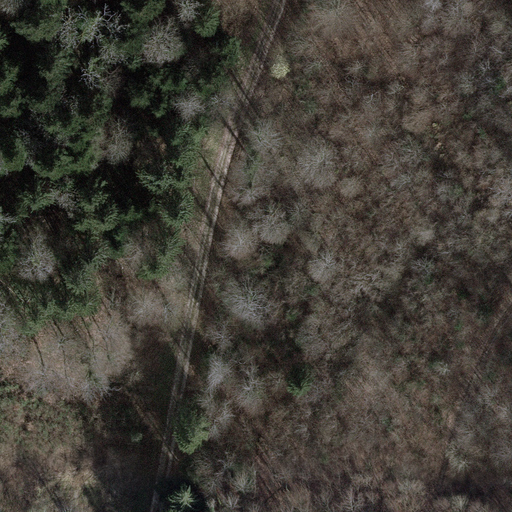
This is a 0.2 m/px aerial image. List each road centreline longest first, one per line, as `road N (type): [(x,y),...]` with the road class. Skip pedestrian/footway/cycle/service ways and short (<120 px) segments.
road 1 (track): [(275,0),(216,176),(151,511)]
road 2 (track): [(429,511),(493,337),(511,308)]
